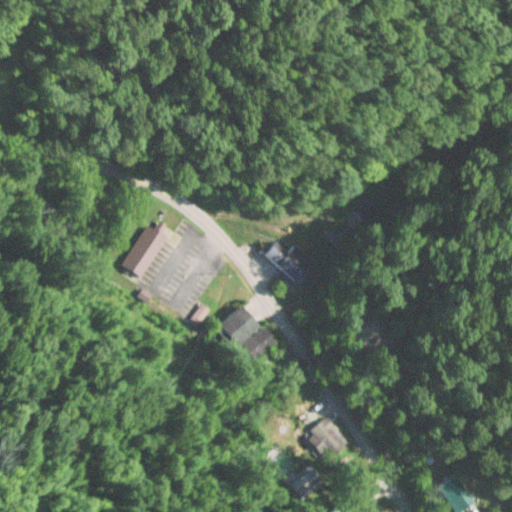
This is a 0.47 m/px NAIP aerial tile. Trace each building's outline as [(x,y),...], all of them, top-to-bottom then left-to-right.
[(121,268),(141,277),(161,235),(141,225),(121,268)] [(315,266),(294,244),(286,252),(276,241),(262,255),(294,287),(315,266)] [(211,326),(226,348),(254,330),(239,307),(211,326)] [(239,342),(249,360),(275,345),(265,328),(239,342)] [(388,344),(377,344),(377,372),(388,372),(388,344)] [(309,431),(334,458),(348,444),(323,418),(309,431)] [(435,488),(452,511),(458,511),(474,500),(454,474),(435,488)]
